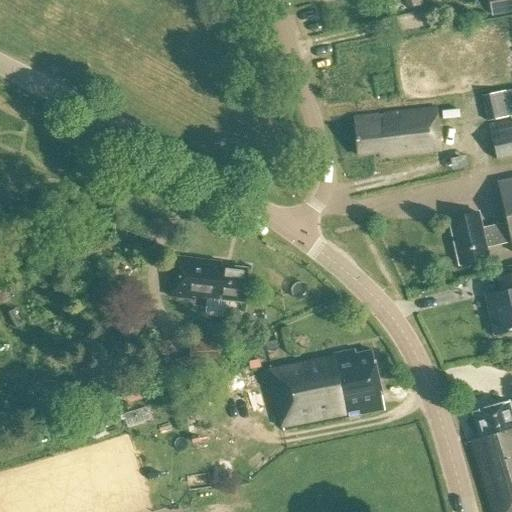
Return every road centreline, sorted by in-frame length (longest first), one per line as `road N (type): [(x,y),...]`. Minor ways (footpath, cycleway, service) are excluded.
road 1 (tertiary): [(296,230),(204,171),(0,66)]
road 2 (tertiary): [(466,511),(403,337),(385,308),(296,230)]
road 3 (unclassified): [(296,230),(326,189),(327,170),(274,0)]
